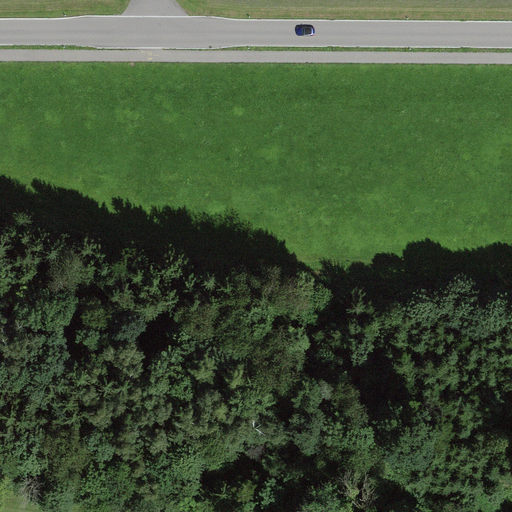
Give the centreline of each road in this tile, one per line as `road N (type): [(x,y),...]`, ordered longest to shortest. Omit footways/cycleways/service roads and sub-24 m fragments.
road 1 (tertiary): [(511,34),(154,33)]
road 2 (tertiary): [(154,33),(0,32)]
